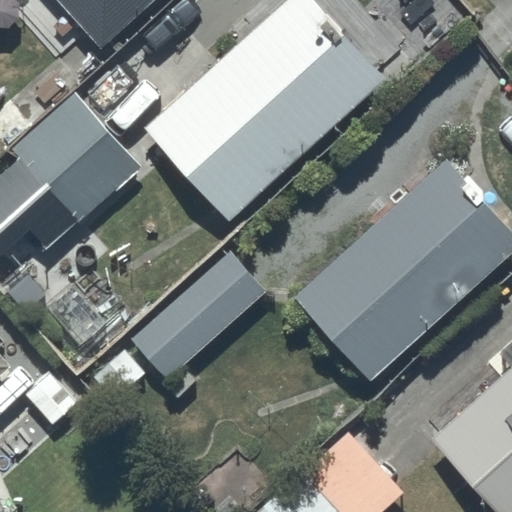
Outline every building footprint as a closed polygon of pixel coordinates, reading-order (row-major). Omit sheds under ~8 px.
[(53,0),(103,54),(162,0),(53,0)] [(173,227),(205,200),(231,228),(389,87),(311,0),(295,0),(146,133),(179,170),(147,197),(173,227)] [(78,94),(11,153),(78,229),(145,170),(78,94)] [(511,233),(447,162),(293,301),(371,388),(511,260),(511,233)] [(270,296),(232,253),(203,279),(198,274),(184,286),(191,293),(133,345),(168,384),(165,387),(178,403),(204,380),(192,366),(270,296)] [(511,320),(511,338),(486,364),(502,381),(433,445),(495,511),(511,511),(511,308),(506,314),(511,320)] [(0,384),(15,371),(0,354),(0,384)] [(262,511),(388,511),(407,495),(350,433),(262,511)]
